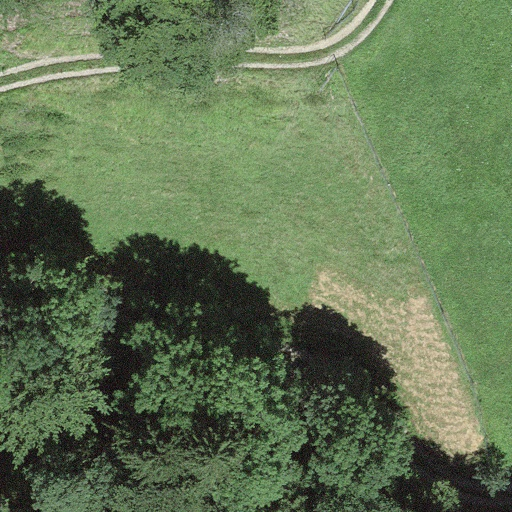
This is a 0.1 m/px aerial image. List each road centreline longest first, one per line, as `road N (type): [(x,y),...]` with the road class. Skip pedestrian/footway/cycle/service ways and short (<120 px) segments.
road 1 (track): [(0,280),(70,290),(151,327),(288,360),(330,379),(457,495),(511,496)]
road 2 (track): [(383,0),(366,29),(318,56),(68,68),(0,79)]
